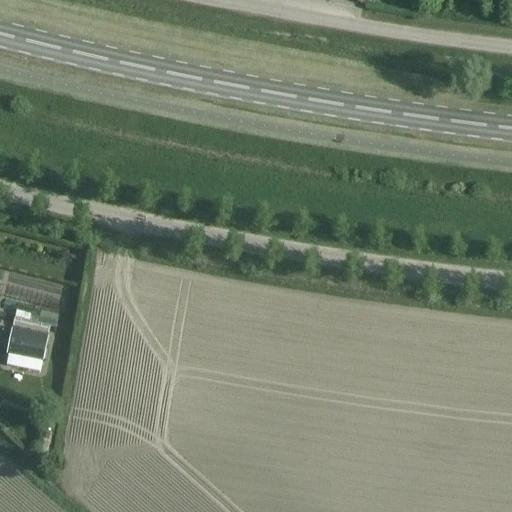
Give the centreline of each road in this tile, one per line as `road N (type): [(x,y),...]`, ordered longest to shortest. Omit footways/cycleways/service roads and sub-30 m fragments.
road 1 (unclassified): [(511,281),(308,255),(0,189)]
road 2 (secondary): [(511,128),(0,40)]
road 3 (unclassified): [(511,46),(212,0)]
